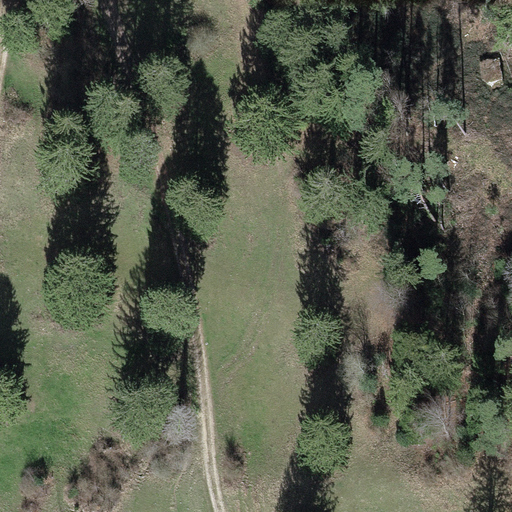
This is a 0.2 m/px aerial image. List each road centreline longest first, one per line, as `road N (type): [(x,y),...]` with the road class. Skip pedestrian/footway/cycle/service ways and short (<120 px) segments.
road 1 (track): [(214,511),(200,339),(183,258),(101,0)]
road 2 (trunk): [(320,511),(201,0)]
